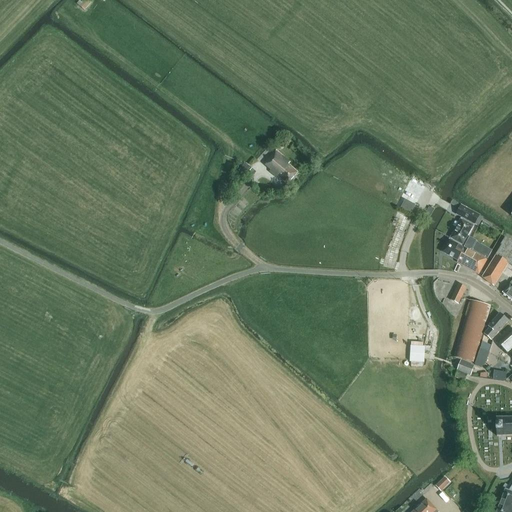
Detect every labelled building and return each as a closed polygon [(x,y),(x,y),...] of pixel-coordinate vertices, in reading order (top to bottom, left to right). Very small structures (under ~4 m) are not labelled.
[(91,0),(80,0),(78,3),(86,10),(94,2),(91,0)] [(291,142),(286,137),(282,142),(282,143),(279,147),(281,149),(284,145),(287,147),(291,142)] [(511,139),(502,153),(498,150),(471,186),(511,216),(511,217),(511,139)] [(287,185),(297,173),(288,165),(290,163),(276,151),(265,164),(271,170),(270,171),(276,177),(277,176),(287,185)] [(238,171),(250,180),(256,172),(244,163),(238,171)] [(480,215),(461,205),(456,215),(475,225),(480,215)] [(413,210),(410,215),(413,217),(418,209),(414,207),(413,210)] [(450,239),(453,240),(462,245),(463,245),(473,226),(461,220),(450,239)] [(463,248),(464,249),(470,252),(476,241),(469,237),(463,248)] [(496,256),(482,278),(494,286),(508,264),(511,266),(511,242),(505,238),(501,245),(501,246),(495,256),(496,256)] [(464,249),(463,248),(461,247),(462,245),(453,240),(452,242),(449,240),(443,253),(458,261),(464,249)] [(492,251),(477,242),(471,252),(473,253),(474,252),(487,259),(492,251)] [(470,252),(464,249),(458,261),(457,263),(479,275),(487,261),(473,253),(471,252),(470,252)] [(511,281),(510,284),(503,293),(511,300),(511,281)] [(458,304),(466,288),(459,285),(451,301),(458,304)] [(474,363),(491,306),(470,301),(453,357),(474,363)] [(488,327),(489,328),(484,334),(487,337),(491,341),(508,321),(500,314),(488,327)] [(511,357),(511,333),(499,344),(510,357),(511,356),(511,357)] [(485,364),(489,353),(492,345),(482,341),(480,349),(475,365),(482,368),(485,364)] [(474,367),(471,365),(461,362),(455,377),(465,381),(467,375),(471,376),(474,367)] [(495,372),(495,380),(507,381),(508,373),(495,372)] [(511,418),(496,419),(496,424),(495,425),(496,431),(497,436),(497,437),(511,436),(511,418)] [(441,492),(450,483),(445,478),(436,487),(441,492)] [(511,511),(511,480),(508,487),(505,485),(503,488),(506,490),(506,491),(505,491),(497,511),(511,511)] [(437,511),(427,500),(418,508),(412,511),(437,511)]
